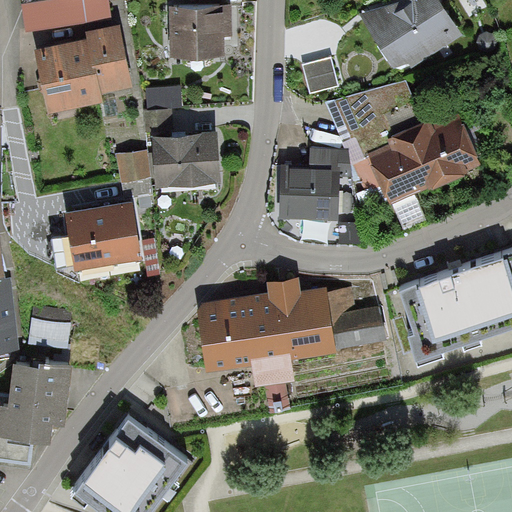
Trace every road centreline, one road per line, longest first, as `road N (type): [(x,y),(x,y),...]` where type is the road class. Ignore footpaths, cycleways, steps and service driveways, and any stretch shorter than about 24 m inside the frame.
road 1 (unclassified): [(242,234),(17,511)]
road 2 (residential): [(242,234),(297,262),(357,267),(407,252),(511,199)]
road 3 (residential): [(35,242),(6,95),(5,0)]
road 4 (unclassified): [(276,0),(273,136),(242,234)]
